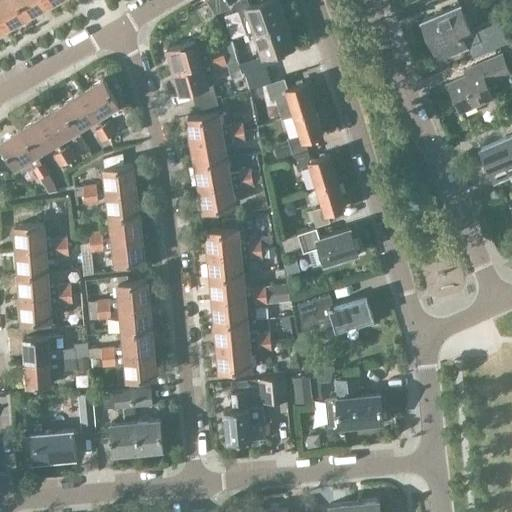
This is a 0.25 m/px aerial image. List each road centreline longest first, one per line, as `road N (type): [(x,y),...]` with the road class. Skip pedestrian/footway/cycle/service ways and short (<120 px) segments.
road 1 (residential): [(194,484),(165,183),(132,56),(117,28)]
road 2 (residential): [(312,0),(423,336)]
road 3 (residential): [(499,301),(369,0)]
road 4 (residential): [(194,484),(435,461)]
road 5 (residential): [(0,501),(194,484)]
road 6 (residential): [(0,94),(117,28)]
road 7 (residential): [(435,461),(423,336)]
